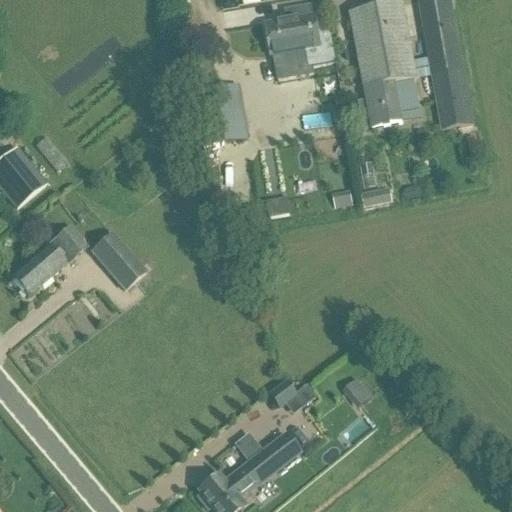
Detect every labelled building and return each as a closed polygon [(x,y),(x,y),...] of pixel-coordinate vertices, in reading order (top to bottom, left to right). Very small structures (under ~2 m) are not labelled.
[(417,0),(442,134),(474,128),(450,0),(417,0)] [(286,23),(266,26),(269,43),(271,59),(273,59),(277,82),(313,76),(312,69),(334,65),(329,33),(318,34),(316,25),(326,24),(323,6),(285,13),(286,23)] [(365,93),(367,103),(359,105),(364,132),(372,130),(373,132),(422,123),(415,83),(418,83),(403,6),(349,16),(364,93),(365,93)] [(247,142),(239,91),(196,97),(204,149),(247,142)] [(0,191),(16,211),(44,188),(16,153),(0,166),(0,191)] [(388,173),(391,198),(416,195),(413,170),(388,173)] [(70,231),(55,243),(11,281),(28,300),(87,250),(70,231)] [(145,277),(113,239),(92,257),(125,294),(145,277)] [(200,498),(197,501),(205,511),(209,511),(211,511),(242,511),(253,504),(248,497),(299,456),(284,437),(262,455),(248,437),(234,448),(248,467),(232,479),(238,487),(230,494),(218,479),(198,495),(200,498)]
